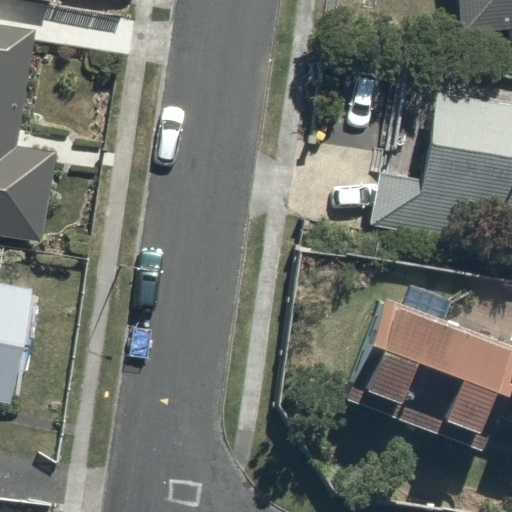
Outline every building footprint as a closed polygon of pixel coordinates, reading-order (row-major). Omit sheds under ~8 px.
[(511,0),(467,0),(473,42),(511,36),(511,0)] [(20,141),(38,31),(0,25),(0,232),(43,239),(57,147),(20,141)] [(511,73),(391,55),(364,228),(495,248),(499,220),(511,222),(511,73)] [(0,273),(0,392),(24,397),(46,283),(0,273)] [(456,313),(384,286),(342,400),(503,460),(511,434),(511,303),(466,287),(456,313)]
